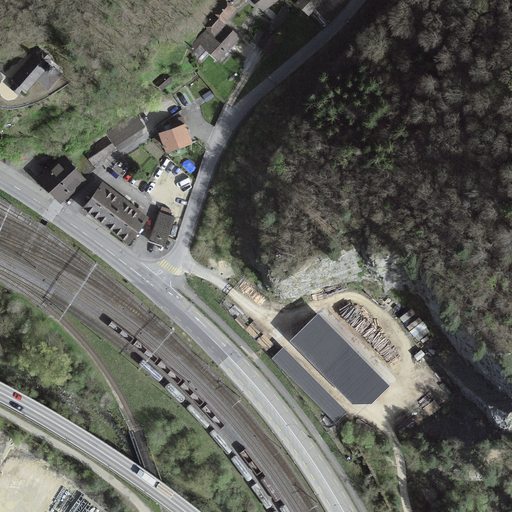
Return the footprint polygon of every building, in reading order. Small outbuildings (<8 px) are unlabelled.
[(209,28),(214,32),(223,22),(234,8),(224,0),(221,0),(212,12),(214,14),(204,24),(209,28)] [(257,0),(263,8),(274,0),(257,0)] [(299,0),(297,3),(307,13),(320,0),(299,0)] [(280,25),(288,12),(282,8),(274,21),(280,25)] [(209,52),(217,59),(239,36),(223,22),(214,32),(209,28),(190,47),(198,54),(196,56),(201,60),(209,52)] [(258,31),(251,42),(270,54),(279,40),(266,32),(264,35),(258,31)] [(36,52),(12,80),(25,92),(37,78),(48,88),(61,73),(57,70),(59,67),(49,59),(50,57),(43,50),(36,52)] [(157,82),(162,88),(170,81),(165,75),(157,82)] [(187,82),(172,95),(181,108),(185,105),(179,96),(196,84),(193,80),(188,83),(187,82)] [(144,126),(135,113),(106,133),(114,146),(144,126)] [(161,126),(164,132),(162,133),(168,149),(189,142),(185,130),(187,130),(183,118),(161,126)] [(106,137),(85,152),(95,167),(95,168),(103,161),(102,159),(115,149),(106,137)] [(41,178),(60,199),(95,167),(85,152),(81,147),(66,160),(62,156),(59,159),(60,161),(41,178)] [(145,218),(101,185),(85,207),(128,240),(145,218)] [(160,212),(150,241),(164,246),(175,217),(160,212)] [(385,385),(316,315),(304,328),(372,398),(385,385)]
